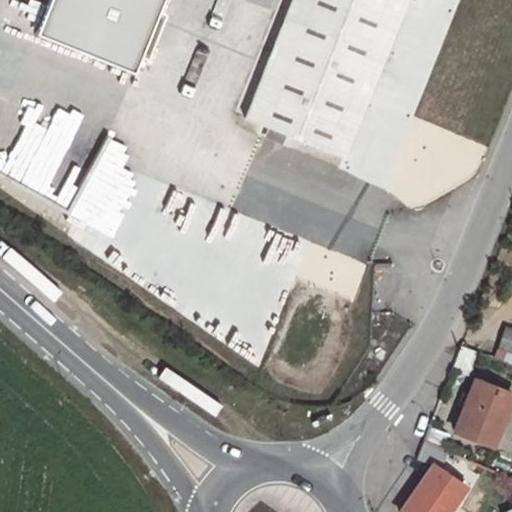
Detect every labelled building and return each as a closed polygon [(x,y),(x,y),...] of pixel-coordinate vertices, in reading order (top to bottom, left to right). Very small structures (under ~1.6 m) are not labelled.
[(160,0),(47,0),(33,36),(132,75),(160,0)] [(406,0),(290,0),(243,120),(343,159),(406,0)] [(154,176),(227,208),(238,182),(165,150),(154,176)] [(24,261),(16,270),(37,288),(45,279),(24,261)] [(469,374),(475,351),(459,346),(452,370),(469,374)] [(511,406),(511,394),(474,379),(456,428),(498,445),(511,406)] [(404,511),(451,511),(468,488),(436,466),(404,511)]
